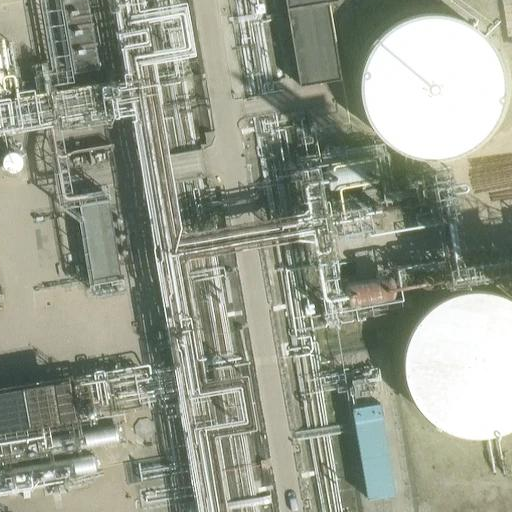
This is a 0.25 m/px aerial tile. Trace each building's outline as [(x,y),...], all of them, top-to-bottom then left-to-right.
[(61,0),(74,72),(98,68),(87,0),(61,0)] [(287,0),(301,84),(342,78),(329,1),(332,0),(287,0)] [(507,86),(507,85),(506,77),(505,69),(501,55),(493,42),(485,32),(478,26),(471,21),(463,17),(457,14),(443,11),(429,10),(415,12),(408,13),(400,17),(392,21),(385,26),(377,34),(368,45),(362,57),(358,72),(356,86),(358,100),(362,113),(365,120),(369,127),(378,138),(389,146),(401,154),(407,156),(417,159),(430,160),(445,159),(459,155),(473,148),(479,143),(485,138),(494,127),(498,120),(501,113),(505,100),(507,86)] [(0,131),(82,117),(76,84),(0,98),(0,131)] [(107,199),(80,203),(93,282),(120,278),(107,199)] [(511,292),(510,291),(499,287),(487,284),(476,283),(464,284),(453,287),(442,291),(432,297),(423,305),(416,314),(410,324),(405,335),(402,346),(402,358),(402,369),(405,380),(410,391),(416,401),(423,410),(432,418),(442,424),(453,428),(464,431),(476,432),(488,431),(499,428),(510,424),(511,422),(511,292)] [(0,511),(0,490),(57,481),(56,473),(94,467),(90,443),(113,440),(108,410),(154,403),(148,365),(0,389),(0,511)] [(351,410),(366,501),(394,497),(378,406),(351,410)] [(160,459),(163,499),(184,497),(181,458),(160,459)]
